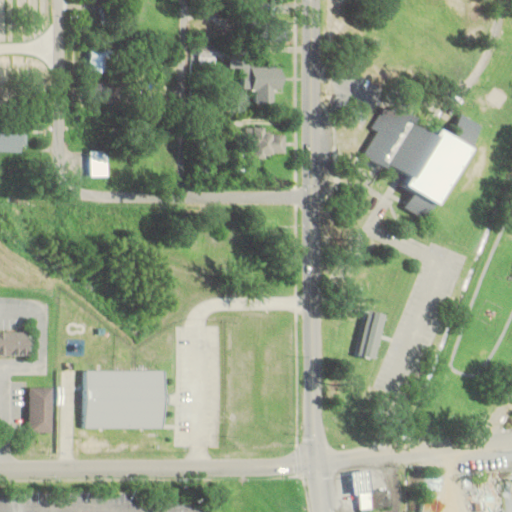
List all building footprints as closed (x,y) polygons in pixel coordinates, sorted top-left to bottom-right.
[(255,40),(277,40),(277,20),(255,20),(255,40)] [(85,71),(105,71),(105,47),(85,47),(85,71)] [(198,62),(214,62),(214,56),(223,56),(223,47),(198,47),(198,62)] [(9,53),(9,72),(26,72),(26,53),(9,53)] [(278,67),(248,67),(248,58),(227,58),(227,67),(239,67),(240,91),(250,91),(250,103),(269,103),(269,91),(279,91),(278,67)] [(113,86),(87,86),(87,105),(113,105),(113,86)] [(369,128),(375,131),(359,158),(378,170),(382,164),(402,176),(396,186),(429,206),(478,126),(459,115),(445,137),(434,131),(429,139),(407,125),(412,116),(386,100),(369,128)] [(0,151),(23,152),(23,127),(0,126),(0,151)] [(245,127),(246,157),(283,156),(282,134),(263,134),(263,126),(245,127)] [(87,176),(107,176),(107,151),(87,151),(87,176)] [(23,331),(0,331),(0,355),(23,355),(23,331)] [(81,369),(81,428),(159,428),(159,369),(81,369)] [(26,387),(26,431),(49,431),(49,387),(26,387)] [(389,506),(387,488),(367,490),(365,471),(346,473),(348,495),(356,494),(358,510),(389,506)] [(418,511),(436,511),(440,483),(422,481),(418,511)]
